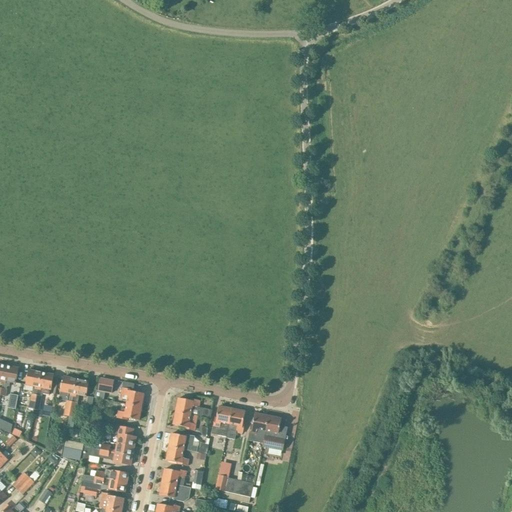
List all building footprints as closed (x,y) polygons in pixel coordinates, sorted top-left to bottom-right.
[(2,388),(7,389),(7,388),(9,388),(10,382),(16,384),(19,368),(6,366),(3,383),(2,383),(1,388),(2,388)] [(38,390),(41,373),(28,370),(26,385),(33,387),(31,395),(32,395),(37,396),(38,390)] [(54,375),(41,373),(38,390),(37,396),(42,397),(43,395),(50,396),(54,375)] [(59,400),(67,402),(72,403),(73,397),(76,380),(64,377),(59,400)] [(112,393),(114,380),(99,378),(97,390),(112,393)] [(76,380),(73,397),(72,403),(78,404),(80,396),(86,397),(89,382),(76,380)] [(124,381),(123,387),(134,389),(135,383),(124,381)] [(126,404),(141,407),(144,394),(131,392),(131,390),(123,388),(121,399),(127,400),(126,404)] [(11,393),(8,408),(16,409),(18,395),(11,393)] [(42,397),(37,396),(36,402),(35,402),(34,409),(35,409),(36,402),(41,403),(42,397)] [(176,411),(191,414),(210,419),(212,410),(199,408),(200,401),(190,399),(189,401),(178,399),(176,411)] [(72,403),(69,417),(75,418),(78,404),(72,403)] [(139,421),(141,407),(126,404),(125,413),(118,411),(117,418),(127,420),(128,418),(139,421)] [(42,416),(44,416),(50,418),(52,407),(44,405),(42,416)] [(226,437),(232,409),(219,407),(216,418),(215,418),(211,434),(226,437)] [(232,409),(226,437),(226,438),(235,440),(236,434),(242,435),(245,422),(243,422),(245,412),(232,409)] [(189,423),(191,414),(176,411),(173,425),(184,427),(184,429),(194,431),(195,424),(189,423)] [(256,443),(263,444),(264,438),(268,416),(255,414),(252,425),(251,425),(248,441),(256,443)] [(268,416),(264,438),(263,444),(262,447),(283,452),(285,440),(288,427),(280,426),(281,419),(268,416)] [(90,420),(89,429),(100,430),(101,422),(90,420)] [(12,433),(13,425),(7,422),(4,429),(10,432),(12,433)] [(207,435),(209,426),(200,425),(199,429),(202,434),(207,435)] [(119,434),(117,444),(134,447),(135,437),(131,436),(133,430),(120,427),(119,434)] [(20,437),(22,431),(14,428),(12,433),(20,437)] [(169,446),(169,447),(183,450),(184,449),(206,454),(209,443),(200,441),(199,445),(194,444),(195,439),(171,434),(169,446)] [(13,436),(6,443),(9,447),(17,439),(13,436)] [(101,449),(132,455),(134,447),(117,444),(103,441),(101,449)] [(48,443),(45,450),(52,452),(55,446),(48,443)] [(89,460),(91,448),(89,447),(85,446),(83,459),(89,460)] [(183,450),(169,447),(166,460),(177,463),(177,464),(187,466),(189,459),(182,457),(183,450)] [(82,451),(64,448),(62,458),(80,461),(82,451)] [(132,456),(132,455),(101,449),(96,448),(94,456),(114,459),(113,463),(130,466),(132,456)] [(4,454),(0,457),(0,467),(8,458),(4,454)] [(162,482),(183,486),(185,478),(186,472),(176,470),(176,471),(164,469),(162,482)] [(96,478),(103,479),(105,472),(97,470),(96,478)] [(104,479),(127,483),(128,474),(106,470),(104,479)] [(195,471),(193,481),(201,482),(203,472),(195,471)] [(17,490),(17,491),(29,478),(25,473),(12,486),(17,490)] [(103,479),(96,478),(95,477),(84,475),(82,485),(101,489),(102,486),(103,479)] [(217,490),(234,494),(237,479),(220,476),(217,490)] [(29,478),(17,491),(22,495),(34,482),(29,478)] [(125,493),(127,483),(104,479),(103,489),(125,493)] [(237,479),(234,494),(251,498),(254,483),(237,479)] [(183,486),(162,482),(159,496),(174,498),(173,500),(181,501),(182,495),(186,496),(188,487),(183,487),(183,486)] [(98,490),(85,487),(84,493),(97,496),(98,490)] [(47,489),(39,500),(44,503),(51,492),(47,489)] [(103,509),(106,510),(106,509),(120,511),(121,511),(124,499),(113,497),(114,494),(103,492),(100,508),(103,509)] [(214,502),(196,498),(195,506),(212,510),(214,502)] [(19,511),(15,507),(16,506),(11,501),(4,509),(5,510),(3,511),(19,511)] [(76,511),(81,511),(90,511),(91,509),(85,507),(86,504),(78,502),(76,511)]
